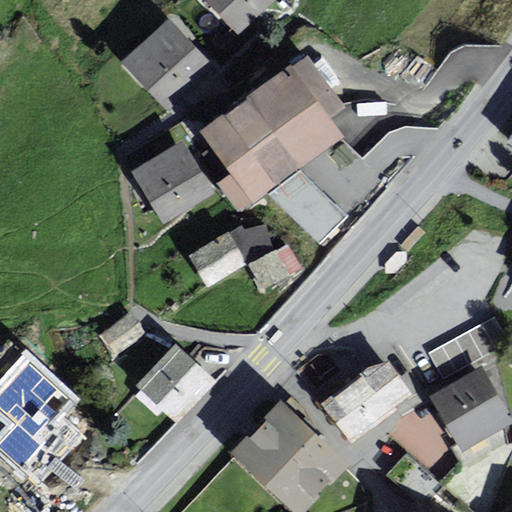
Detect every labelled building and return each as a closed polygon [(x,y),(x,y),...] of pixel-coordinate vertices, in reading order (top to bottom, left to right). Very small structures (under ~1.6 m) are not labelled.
[(210,0),(238,32),(274,0),(210,0)] [(169,22),(127,63),(168,107),(211,66),(169,22)] [(292,67),(204,131),(254,199),(342,136),(292,67)] [(181,144),(137,170),(166,220),(210,194),(181,144)] [(224,232),(183,258),(202,287),(243,261),(224,232)] [(276,244),(243,261),(258,290),(291,272),(276,244)] [(495,317),(429,353),(443,378),(509,343),(495,317)] [(131,318),(106,335),(117,350),(142,334),(131,318)] [(175,348),(136,387),(169,421),(209,382),(175,348)] [(77,405),(30,361),(0,392),(0,413),(13,426),(0,440),(0,449),(38,485),(84,435),(65,417),(77,405)] [(383,363),(325,405),(348,437),(406,395),(383,363)] [(481,372),(435,398),(463,449),(510,423),(481,372)] [(233,451),(300,511),(301,511),(346,463),(278,401),(233,451)]
